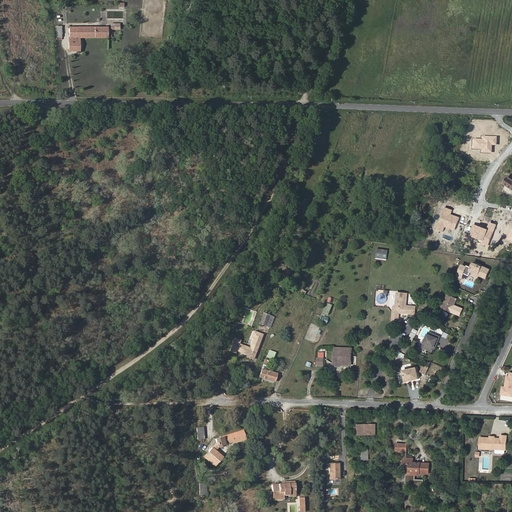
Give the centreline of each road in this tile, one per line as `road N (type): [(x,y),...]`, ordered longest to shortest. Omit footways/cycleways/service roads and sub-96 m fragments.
road 1 (track): [(0,453),(192,318),(270,206),(327,0)]
road 2 (tertiary): [(0,103),(511,113)]
road 3 (residential): [(202,402),(481,407)]
road 4 (unknown): [(480,293),(432,405)]
